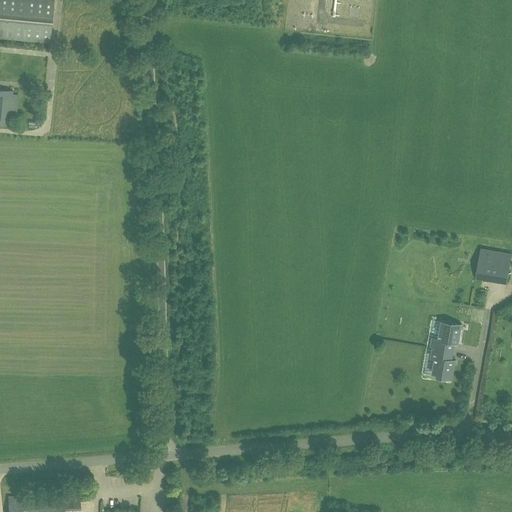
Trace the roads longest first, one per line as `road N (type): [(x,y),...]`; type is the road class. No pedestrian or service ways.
road 1 (unclassified): [(168,456),(148,0)]
road 2 (tertiary): [(511,440),(423,436),(168,456)]
road 3 (tertiary): [(0,470),(168,456)]
road 4 (unknown): [(456,436),(488,308)]
